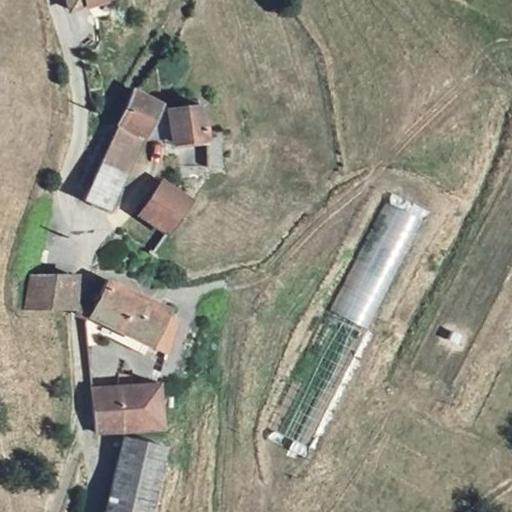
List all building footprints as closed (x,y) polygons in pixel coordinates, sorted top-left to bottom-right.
[(75,0),(80,9),(100,1),(98,0),(75,0)] [(133,131),(140,134),(153,103),(128,93),(114,124),(133,131)] [(196,162),(215,161),(212,133),(202,131),(199,98),(169,105),(153,103),(140,134),(169,144),(192,139),(196,162)] [(114,124),(96,163),(115,172),(133,131),(114,124)] [(82,197),(100,206),(115,172),(96,163),(82,197)] [(511,171),(413,379),(444,394),(511,253),(511,171)] [(129,202),(138,210),(133,219),(161,229),(180,192),(153,178),(129,202)] [(72,270),(32,267),(26,308),(70,310),(72,270)] [(87,315),(156,353),(158,349),(169,321),(169,320),(156,314),(158,308),(110,285),(102,284),(87,315)] [(95,433),(155,426),(150,378),(90,385),(95,433)] [(95,511),(136,511),(153,443),(114,434),(95,511)]
